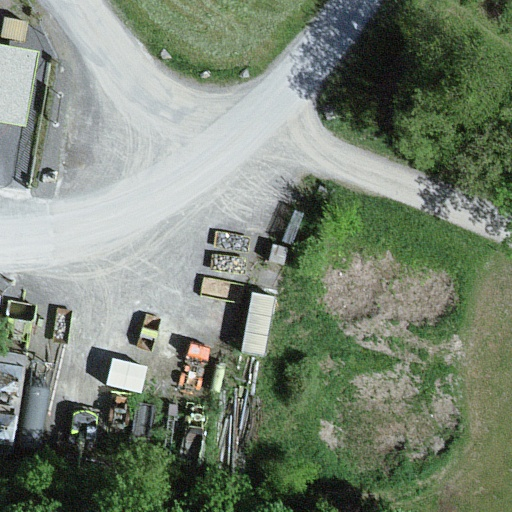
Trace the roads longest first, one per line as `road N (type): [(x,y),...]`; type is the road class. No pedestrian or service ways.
road 1 (track): [(511,231),(397,183),(229,139)]
road 2 (track): [(229,139),(122,81),(71,0)]
